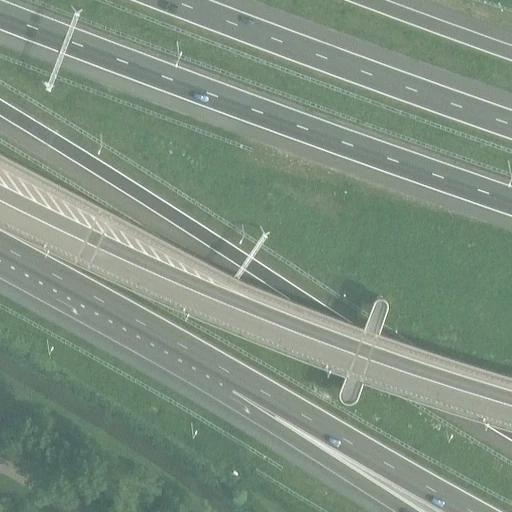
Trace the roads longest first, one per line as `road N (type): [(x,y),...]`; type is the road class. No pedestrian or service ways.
road 1 (motorway): [(0,107),(511,435)]
road 2 (motorway): [(0,188),(334,336),(511,391)]
road 3 (motorway): [(0,16),(511,202)]
road 4 (motorway): [(511,123),(179,0)]
road 5 (motorway): [(231,387),(476,511)]
road 6 (motorway): [(0,251),(231,387)]
road 7 (motorway): [(231,387),(408,511)]
road 8 (motorway): [(511,50),(370,0)]
